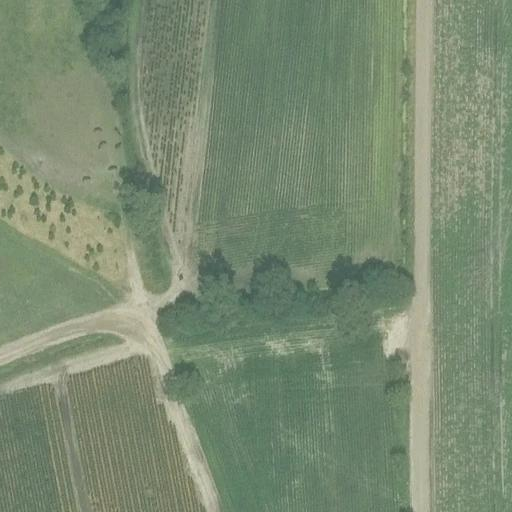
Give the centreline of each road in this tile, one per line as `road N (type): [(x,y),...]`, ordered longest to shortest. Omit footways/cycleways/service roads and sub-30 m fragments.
road 1 (track): [(421,0),(420,299)]
road 2 (track): [(421,511),(420,299)]
road 3 (track): [(214,511),(146,338)]
road 4 (track): [(146,338),(109,323),(86,325),(0,358)]
